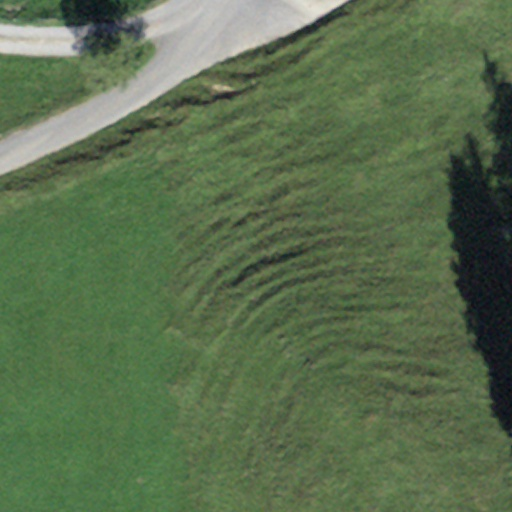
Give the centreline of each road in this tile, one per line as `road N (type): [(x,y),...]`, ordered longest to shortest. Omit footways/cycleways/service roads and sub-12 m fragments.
road 1 (unclassified): [(224,0),(204,32),(137,94),(0,160)]
road 2 (track): [(0,26),(147,24),(204,32)]
road 3 (track): [(326,0),(204,32)]
